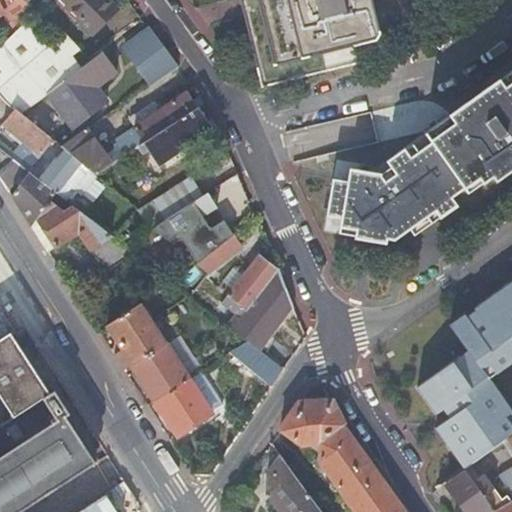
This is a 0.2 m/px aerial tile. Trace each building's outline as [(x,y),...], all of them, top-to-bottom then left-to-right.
[(0,0),(0,10),(1,9),(20,27),(24,24),(35,13),(24,3),(21,0),(0,0)] [(56,0),(92,34),(114,12),(102,0),(56,0)] [(370,0),(239,0),(262,90),(359,66),(355,49),(375,44),(380,37),(370,0)] [(0,93),(48,52),(46,50),(24,24),(20,27),(0,48),(0,93)] [(131,103),(177,71),(148,31),(102,65),(131,103)] [(48,52),(0,93),(0,98),(5,104),(6,104),(13,111),(19,115),(30,107),(45,96),(79,71),(75,65),(70,59),(79,52),(76,49),(66,37),(48,52)] [(79,71),(45,96),(70,129),(104,104),(79,71)] [(387,184),(382,177),(351,171),(348,183),(340,181),(334,180),(325,230),(359,237),(358,239),(371,242),(388,244),(389,239),(397,241),(411,229),(416,236),(439,220),(458,207),(453,200),(467,190),(471,195),(481,187),(495,178),(497,181),(511,170),(511,74),(491,89),(473,102),(457,113),(445,122),(435,129),(427,135),(434,144),(420,153),(414,145),(389,163),(393,168),(398,175),(387,184)] [(133,130),(144,146),(197,112),(196,111),(191,104),(185,95),(158,112),(153,105),(127,122),(133,130)] [(196,111),(203,107),(198,99),(191,104),(196,111)] [(30,107),(19,115),(49,140),(57,129),(30,107)] [(32,150),(21,163),(30,170),(52,143),(49,140),(19,115),(13,111),(12,112),(9,115),(1,125),(9,131),(32,150)] [(197,112),(144,146),(157,167),(210,131),(197,112)] [(123,137),(134,153),(144,146),(133,130),(123,137)] [(85,132),(60,149),(66,154),(94,177),(109,166),(85,132)] [(38,183),(54,196),(55,195),(55,194),(64,202),(73,190),(80,196),(94,177),(66,154),(57,163),(55,161),(48,170),(45,174),(38,183)] [(0,168),(0,182),(6,193),(23,171),(7,158),(0,168)] [(393,168),(382,177),(387,184),(398,175),(393,168)] [(10,197),(29,228),(49,203),(54,196),(38,183),(27,174),(18,187),(10,197)] [(153,228),(152,230),(171,245),(180,242),(198,265),(210,256),(228,242),(218,226),(204,234),(197,222),(213,212),(203,197),(164,222),(153,228)] [(81,239),(101,270),(129,252),(113,240),(71,208),(66,215),(49,203),(29,228),(46,254),(78,235),(81,239)] [(241,251),(233,239),(228,242),(210,256),(198,265),(195,268),(206,278),(207,280),(215,270),(241,251)] [(278,272),(275,270),(258,256),(242,278),(226,299),(245,313),(278,272)] [(217,289),(226,299),(242,278),(231,270),(217,289)] [(291,307),(278,272),(245,313),(226,299),(220,305),(240,320),(231,331),(246,342),(258,351),(291,307)] [(508,440),(511,436),(511,416),(488,383),(511,365),(511,284),(474,311),(475,313),(469,317),(464,320),(463,319),(449,329),(468,355),(417,392),(435,417),(441,412),(449,422),(436,432),(464,471),(508,440)] [(113,357),(123,373),(132,367),(164,346),(156,332),(161,328),(158,323),(152,326),(150,323),(139,305),(106,327),(117,345),(122,352),(113,357)] [(0,511),(22,511),(96,463),(66,418),(70,416),(55,393),(51,394),(12,333),(0,340),(0,397),(12,417),(0,425),(0,511)] [(164,346),(187,380),(201,372),(178,336),(164,346)] [(271,388),(283,370),(258,351),(246,342),(227,355),(271,388)] [(143,384),(154,401),(187,380),(164,346),(132,367),(143,384)] [(187,380),(154,401),(166,419),(177,437),(209,415),(208,413),(221,405),(201,372),(187,380)] [(403,511),(347,433),(331,403),(298,404),(278,432),(299,446),(319,444),(319,462),(354,511),(403,511)] [(319,511),(279,457),(266,475),(265,496),(277,511),(319,511)] [(452,492),(465,511),(496,511),(511,502),(511,501),(508,495),(489,507),(482,497),(491,490),(480,473),(475,477),(478,480),(473,484),(464,471),(445,484),(452,492)] [(511,511),(511,502),(496,511),(511,511)]
